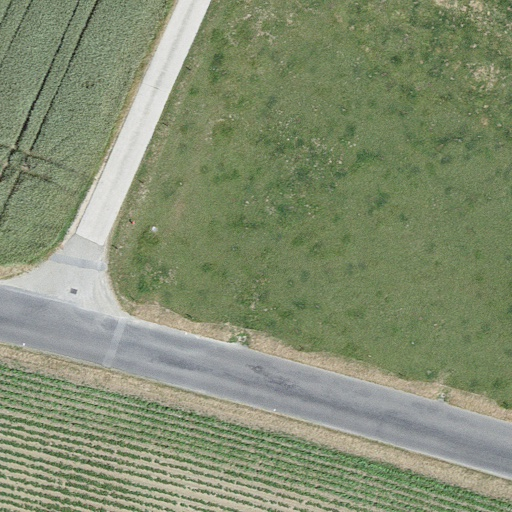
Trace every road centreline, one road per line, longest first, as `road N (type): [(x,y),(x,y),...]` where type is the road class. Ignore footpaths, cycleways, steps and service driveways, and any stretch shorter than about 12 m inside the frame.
road 1 (unclassified): [(0,316),(511,450)]
road 2 (track): [(62,330),(207,0)]
